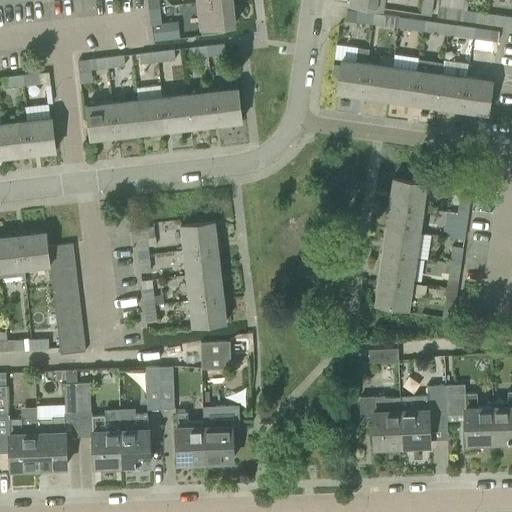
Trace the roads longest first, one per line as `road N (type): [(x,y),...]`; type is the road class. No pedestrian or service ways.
road 1 (residential): [(76,182),(270,157),(299,123)]
road 2 (residential): [(511,153),(299,123)]
road 3 (residential): [(311,511),(511,503)]
road 4 (residential): [(76,182),(59,30)]
road 5 (residential): [(490,322),(511,189)]
road 6 (residential): [(299,123),(316,0)]
